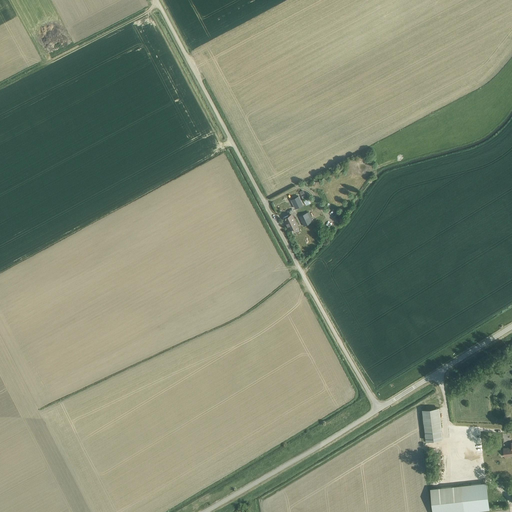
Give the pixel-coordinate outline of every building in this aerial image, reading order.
[(298,196),(290,200),(295,209),(303,205),(298,196)] [(311,222),(306,214),(299,217),(304,226),(311,222)] [(288,215),(283,218),(287,225),(290,229),(298,225),(292,215),(289,217),(288,215)] [(426,440),(443,438),(439,408),(422,410),(426,440)] [(452,511),(489,508),(486,483),(431,489),(433,511),(452,511)]
